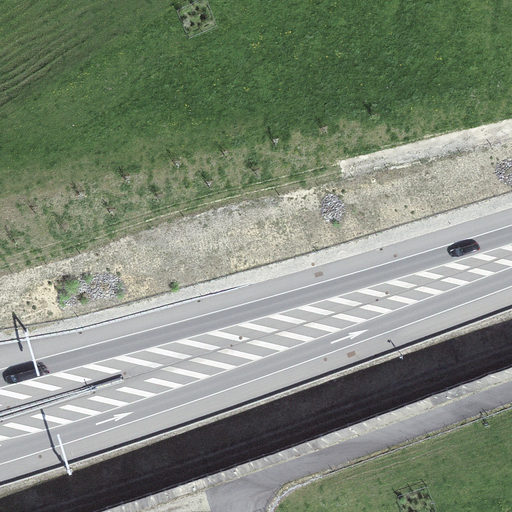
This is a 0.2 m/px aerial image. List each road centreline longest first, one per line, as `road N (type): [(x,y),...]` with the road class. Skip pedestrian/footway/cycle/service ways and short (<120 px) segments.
road 1 (trunk): [(511,234),(0,381)]
road 2 (trunk): [(59,435),(511,276)]
road 3 (track): [(377,156),(511,123)]
